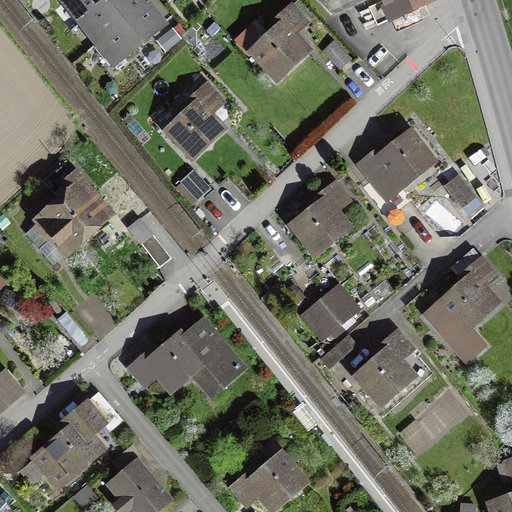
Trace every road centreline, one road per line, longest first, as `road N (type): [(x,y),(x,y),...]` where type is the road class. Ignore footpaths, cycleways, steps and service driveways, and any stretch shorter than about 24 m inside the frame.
road 1 (residential): [(478,4),(89,362)]
road 2 (residential): [(220,511),(89,362)]
road 3 (secondary): [(478,4),(511,123)]
